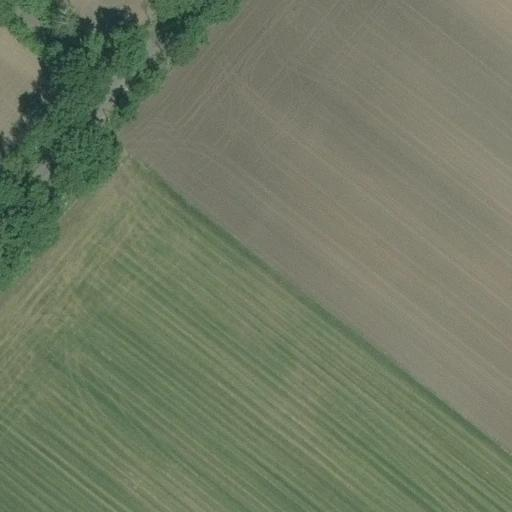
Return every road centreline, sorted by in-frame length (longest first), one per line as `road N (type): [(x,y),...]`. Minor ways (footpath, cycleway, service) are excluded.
road 1 (residential): [(197,0),(0,227)]
road 2 (unknown): [(1,0),(116,93)]
